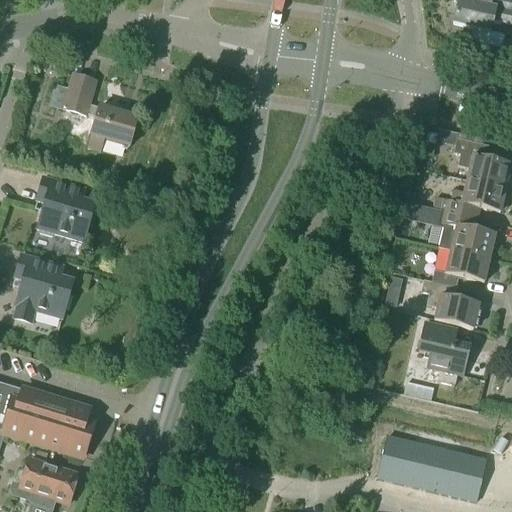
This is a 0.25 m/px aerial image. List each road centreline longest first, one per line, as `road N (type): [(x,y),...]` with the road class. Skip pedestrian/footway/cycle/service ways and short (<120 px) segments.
road 1 (unclassified): [(188,511),(315,228),(398,120),(409,83)]
road 2 (primary): [(176,375),(305,147),(321,67)]
road 3 (primary): [(269,57),(252,168),(204,266),(176,375)]
road 4 (track): [(248,368),(511,431)]
road 5 (primary): [(134,511),(176,375)]
road 6 (residential): [(169,29),(83,17),(35,25)]
